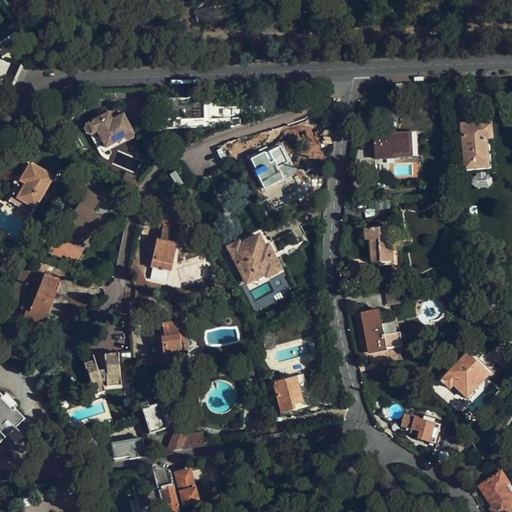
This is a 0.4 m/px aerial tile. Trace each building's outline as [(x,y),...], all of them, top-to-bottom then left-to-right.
[(231,1),(194,11),(197,23),(235,13),(231,1)] [(210,97),(165,98),(165,109),(171,109),(171,118),(181,118),(181,121),(194,120),(194,124),(211,123),(210,97)] [(134,133),(124,113),(118,116),(113,108),(86,123),(87,125),(86,125),(85,128),(87,133),(90,133),(91,133),(96,144),(99,142),(100,145),(97,147),(99,152),(103,150),(114,144),(112,141),(123,135),(125,138),(128,140),(133,137),(134,133)] [(490,124),(459,126),(460,148),(465,148),(467,167),(489,165),(486,138),(492,137),(490,124)] [(393,133),(375,134),(376,159),(395,158),(394,154),(412,153),(411,135),(393,136),(393,133)] [(105,153),(128,140),(125,138),(123,135),(112,141),(114,144),(103,150),(105,153)] [(270,171),(276,168),(286,162),(278,147),(268,152),(267,151),(249,160),(263,189),(276,183),(270,171)] [(53,176),(30,163),(21,178),(17,185),(8,200),(31,214),(53,176)] [(282,180),(276,168),(270,171),(276,183),(282,180)] [(487,173),(475,174),(472,178),(472,181),(476,184),(488,184),(491,180),(490,176),(487,173)] [(17,176),(13,182),(17,185),(21,178),(17,176)] [(139,190),(142,184),(136,181),(133,187),(139,190)] [(59,187),(52,183),(44,197),(51,201),(59,187)] [(99,200),(87,192),(73,212),(76,215),(65,231),(82,242),(94,225),(86,220),(99,200)] [(161,240),(157,240),(152,266),(153,266),(151,278),(169,282),(181,221),(161,216),(159,228),(164,228),(161,240)] [(390,227),(366,229),(367,240),(370,240),(372,263),(393,262),(390,227)] [(82,242),(65,231),(62,235),(80,246),(82,242)] [(238,241),(227,246),(246,282),(265,272),(267,275),(269,274),(277,270),(280,269),(268,245),(265,247),(258,235),(246,241),(239,244),(238,241)] [(133,265),(131,268),(139,271),(143,279),(142,288),(146,288),(145,281),(142,273),(138,269),(133,265)] [(139,271),(131,268),(130,273),(134,275),(132,277),(137,287),(142,288),(143,279),(139,271)] [(61,280),(45,273),(32,304),(24,301),(21,308),(25,310),(22,317),(42,325),(61,280)] [(397,288),(385,290),(388,305),(399,303),(397,288)] [(383,326),(379,310),(362,313),(369,354),(388,350),(387,348),(402,345),(400,332),(396,332),(395,324),(383,326)] [(155,340),(158,362),(176,359),(174,351),(181,350),(179,333),(185,332),(184,321),(180,322),(180,320),(159,324),(160,334),(161,339),(155,340)] [(179,333),(181,350),(188,349),(185,332),(179,333)] [(105,354),(106,370),(100,371),(96,359),(86,362),(95,394),(106,391),(104,382),(107,382),(108,386),(122,385),(119,352),(105,354)] [(490,374),(475,361),(468,354),(442,381),(450,389),(454,386),(469,400),(477,392),(475,390),(490,374)] [(300,393),(308,391),(303,374),(296,376),(300,393)] [(300,393),(296,376),(273,382),(281,412),(294,408),(293,404),(303,401),(300,393)] [(0,442),(8,435),(15,443),(22,436),(14,428),(24,418),(14,408),(17,404),(5,392),(2,395),(0,393),(0,442)] [(147,401),(141,403),(150,433),(168,427),(160,402),(149,406),(147,401)] [(414,427),(413,431),(422,434),(421,437),(436,441),(441,425),(406,415),(403,424),(410,426),(414,427)] [(167,453),(180,450),(185,435),(175,432),(167,453)] [(185,435),(180,450),(203,447),(201,433),(185,435)] [(129,459),(146,456),(143,440),(112,445),(114,459),(115,459),(128,457),(129,458),(129,459)] [(34,476),(73,469),(71,454),(31,460),(34,476)] [(154,466),(151,467),(156,488),(134,494),(138,509),(158,504),(160,511),(178,511),(167,471),(154,466)] [(189,468),(174,472),(173,473),(182,506),(198,501),(189,468)] [(502,472),(482,484),(495,505),(493,507),(496,511),(505,511),(511,508),(511,493),(507,485),(510,483),(502,472)] [(30,493),(16,496),(17,505),(32,502),(30,493)]
